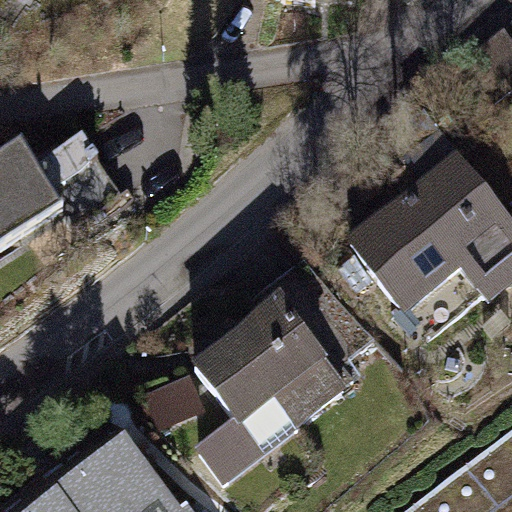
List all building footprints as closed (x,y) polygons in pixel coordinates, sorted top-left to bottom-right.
[(16,0),(36,14),(47,0),(16,0)] [(287,0),(282,27),(339,38),(346,0),(350,0),(381,6),(381,0),(287,0)] [(0,256),(20,286),(97,236),(52,166),(4,196),(0,189),(0,256)] [(506,292),(511,300),(511,208),(498,189),(444,230),(426,207),(381,240),(451,333),(506,292)] [(318,318),(226,383),(275,453),(310,428),(331,457),(388,416),(318,318)] [(198,373),(159,393),(174,422),(212,402),(198,373)] [(207,511),(166,455),(86,511),(207,511)] [(511,511),(511,478),(466,511),(511,511)]
